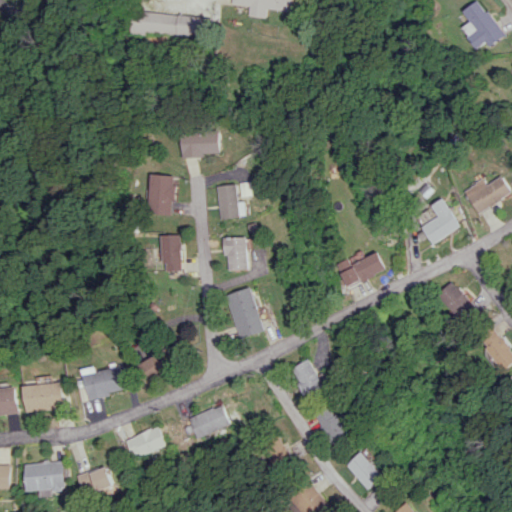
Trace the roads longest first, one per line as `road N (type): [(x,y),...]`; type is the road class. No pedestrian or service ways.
road 1 (residential): [(511,225),(264,357),(78,437),(0,440)]
road 2 (residential): [(197,187),(221,375)]
road 3 (residential): [(264,357),(329,470),(368,511)]
